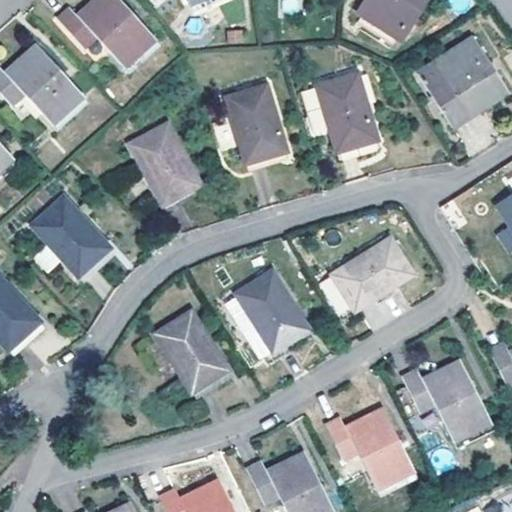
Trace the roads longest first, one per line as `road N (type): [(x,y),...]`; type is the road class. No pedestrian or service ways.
road 1 (residential): [(39,471),(210,435),(260,414),(450,297),(458,277),(409,191)]
road 2 (residential): [(409,191),(170,263),(120,314),(85,369)]
